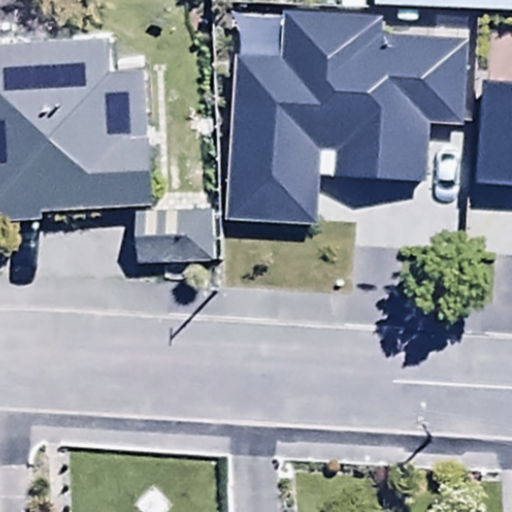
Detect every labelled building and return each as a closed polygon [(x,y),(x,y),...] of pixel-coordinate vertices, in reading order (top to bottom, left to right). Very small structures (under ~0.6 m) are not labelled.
[(378,10),(377,24),(511,29),(511,0),(362,0),(362,9),(378,10)] [(316,33),(222,29),(219,116),(281,118),(282,99),(314,100),(316,33)] [(107,47),(0,55),(0,231),(157,219),(146,78),(110,81),(107,47)] [(511,103),(429,107),(431,153),(378,155),(379,180),(364,181),(368,246),(511,240),(511,103)] [(132,227),(135,282),(214,279),(212,224),(132,227)]
